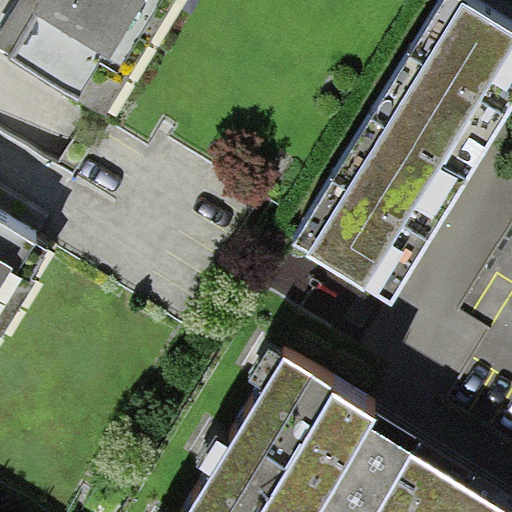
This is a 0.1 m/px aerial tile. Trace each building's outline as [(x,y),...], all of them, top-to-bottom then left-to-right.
[(17,0),(0,29),(0,31),(111,99),(171,0),(17,0)] [(380,288),(511,75),(511,10),(495,0),(435,0),(291,234),(380,288)] [(0,287),(40,222),(0,197),(0,287)] [(291,511),(294,508),(356,408),(260,350),(160,511),(291,511)] [(511,511),(511,502),(356,408),(294,508),(300,511),(511,511)]
